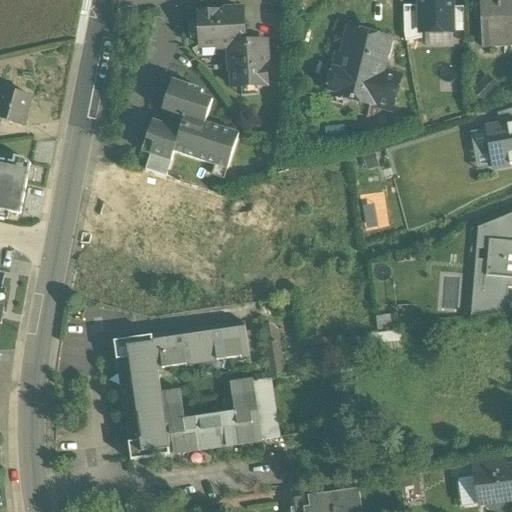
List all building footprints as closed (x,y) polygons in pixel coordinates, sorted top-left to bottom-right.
[(451,0),(419,0),(420,8),(421,35),(452,34),(451,10),(451,0)] [(511,0),(480,0),(483,50),(484,49),(485,49),(511,47),(511,0)] [(421,35),(420,8),(404,9),(405,42),(421,41),(421,35)] [(464,9),(451,10),(452,34),(465,34),(464,9)] [(266,43),(245,44),(243,11),(226,12),(226,13),(200,15),(201,48),(219,47),(219,49),(233,48),(234,54),(230,54),(231,71),(232,71),(233,88),(267,86),(265,59),(267,59),(266,43)] [(390,41),(349,30),(342,58),(338,57),(328,94),(350,100),(350,101),(391,111),(400,78),(382,73),(390,41)] [(203,92),(173,82),(167,100),(175,102),(171,114),(184,118),(183,120),(185,120),(181,132),(153,122),(147,141),(155,144),(151,156),(172,163),(175,153),(228,170),(239,135),(206,124),(213,101),(201,97),(203,92)] [(32,101),(1,92),(0,95),(0,123),(24,130),(32,101)] [(511,127),(487,132),(494,168),(511,165),(511,164),(511,127)] [(151,156),(146,171),(167,178),(172,163),(151,156)] [(0,213),(17,217),(26,169),(0,164),(0,213)] [(249,216),(121,175),(101,238),(123,245),(109,289),(172,309),(188,260),(230,274),(249,216)] [(254,220),(282,212),(274,185),(246,193),(254,220)] [(511,215),(477,229),(474,287),(508,290),(511,290),(511,215)] [(274,265),(259,265),(258,292),(273,293),(274,265)] [(507,313),(508,290),(474,287),(472,318),(507,313)] [(245,324),(153,338),(154,344),(158,370),(250,357),(245,324)] [(278,330),(272,325),(264,327),(272,379),(285,377),(278,330)] [(400,333),(368,337),(370,354),(402,349),(400,333)] [(153,337),(115,343),(117,361),(129,360),(127,348),(154,344),(153,338),(153,337)] [(154,344),(127,348),(129,360),(141,442),(143,454),(169,451),(170,450),(162,395),(158,370),(154,344)] [(129,360),(117,361),(129,444),(141,442),(129,360)] [(181,392),(162,395),(170,450),(169,451),(170,456),(169,456),(169,457),(262,443),(262,442),(256,403),(254,384),(253,381),(232,385),(236,413),(185,421),(181,392)] [(271,381),(254,384),(256,403),(274,401),(271,381)] [(274,401),(256,403),(262,442),(280,439),(274,401)] [(141,442),(129,444),(132,462),(169,456),(170,456),(169,451),(143,454),(141,442)] [(505,456),(473,461),(476,475),(507,470),(505,456)] [(511,469),(507,470),(476,475),(480,506),(485,505),(491,509),(499,508),(503,502),(511,501),(511,469)] [(362,511),(360,490),(295,500),(297,509),(292,509),(292,511),(362,511)]
